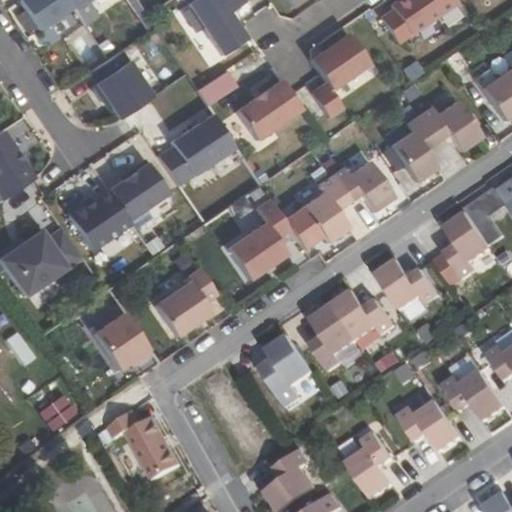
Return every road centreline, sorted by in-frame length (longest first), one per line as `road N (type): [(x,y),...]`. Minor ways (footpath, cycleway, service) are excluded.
road 1 (residential): [(511,154),(163,392),(229,511)]
road 2 (residential): [(80,159),(0,40)]
road 3 (residential): [(407,511),(511,441)]
